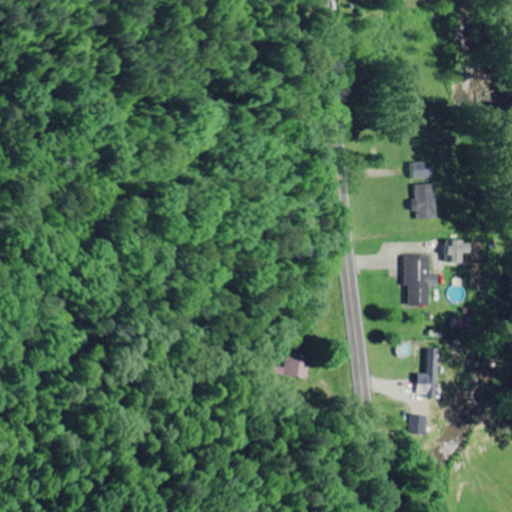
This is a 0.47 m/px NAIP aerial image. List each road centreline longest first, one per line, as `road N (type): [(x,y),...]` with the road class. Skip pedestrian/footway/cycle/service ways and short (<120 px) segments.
road 1 (secondary): [(379,511),(329,0)]
road 2 (residential): [(333,57),(425,47),(443,34),(459,0)]
